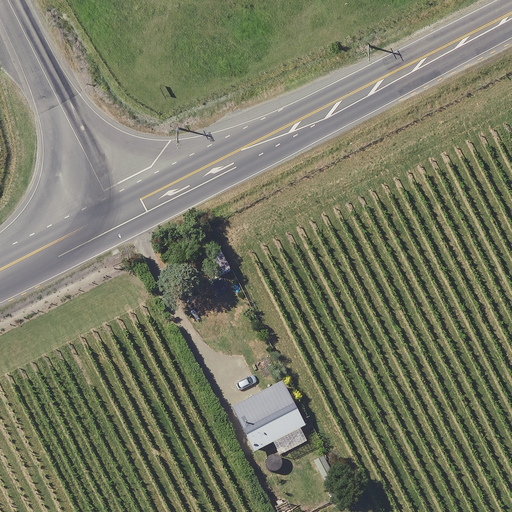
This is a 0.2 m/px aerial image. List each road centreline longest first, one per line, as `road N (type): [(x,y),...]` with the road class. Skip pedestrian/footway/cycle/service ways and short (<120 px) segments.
road 1 (primary): [(116,211),(511,16)]
road 2 (unclassified): [(4,0),(116,211)]
road 3 (primary): [(0,270),(116,211)]
